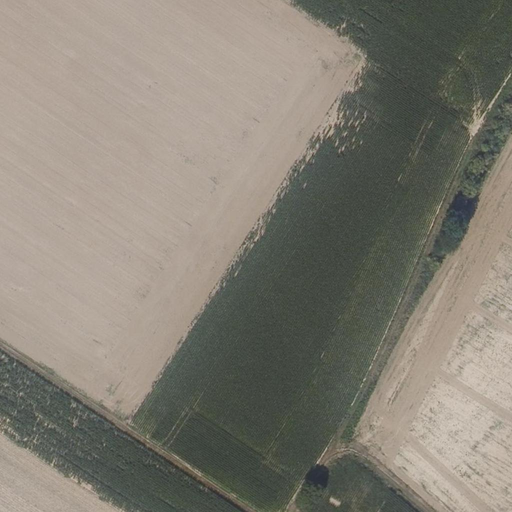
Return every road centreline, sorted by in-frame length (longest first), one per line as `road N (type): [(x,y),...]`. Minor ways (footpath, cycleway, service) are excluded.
road 1 (track): [(511,86),(491,114),(331,449)]
road 2 (track): [(250,511),(0,346)]
